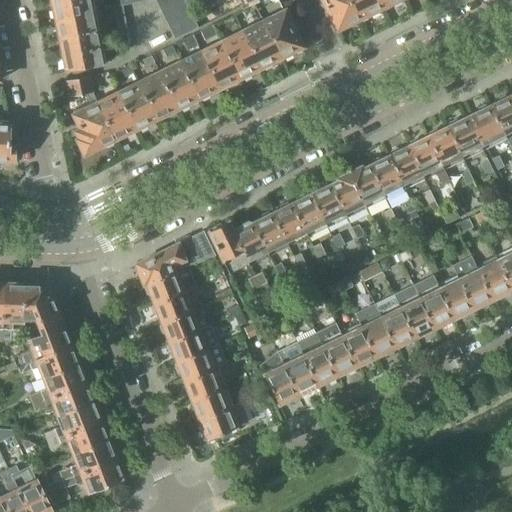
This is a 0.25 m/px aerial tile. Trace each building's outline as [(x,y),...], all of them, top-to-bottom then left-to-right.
[(51,0),(56,17),(91,10),(89,3),(101,1),(100,0),(51,0)] [(164,18),(188,6),(184,0),(172,0),(159,7),(164,18)] [(351,0),(350,0),(322,0),(337,28),(359,17),(355,10),(352,7),(350,4),(351,0)] [(350,0),(351,0),(350,4),(352,7),(355,10),(359,17),(381,7),(377,0),(350,0)] [(130,41),(123,5),(122,3),(120,4),(112,5),(121,50),(124,50),(130,41)] [(193,16),(188,6),(164,18),(169,28),(193,16)] [(96,37),(91,10),(56,17),(61,45),(96,37)] [(284,12),(263,22),(271,39),(275,41),(276,44),(276,48),(280,56),(301,46),(284,12)] [(175,39),(198,27),(193,16),(169,28),(175,39)] [(263,22),(243,32),(251,49),(254,52),(255,55),(256,58),(260,66),(280,56),(276,48),(276,44),(275,41),(271,39),(263,22)] [(217,32),(214,24),(203,29),(207,36),(217,32)] [(251,49),(243,32),(222,42),(230,59),(233,61),(235,65),(235,68),(239,77),(260,66),(256,58),(255,55),(254,52),(251,49)] [(196,42),(193,35),(193,34),(183,39),(186,47),(196,42)] [(96,37),(61,45),(67,71),(102,64),(96,37)] [(222,42),(201,53),(209,70),(212,72),(214,76),(214,79),(217,87),(239,77),(235,68),(235,65),(233,61),(230,59),(222,42)] [(175,53),(171,45),(162,49),(166,57),(175,53)] [(209,70),(201,53),(180,63),(189,80),(192,82),(193,85),(193,89),(197,97),(217,87),(214,79),(214,76),(212,72),(209,70)] [(155,62),(151,55),(142,59),(145,67),(155,62)] [(180,63),(160,73),(168,90),(171,92),(172,96),(173,99),(177,107),(197,97),(193,89),(193,85),(192,82),(189,80),(180,63)] [(133,73),(130,66),(130,65),(121,70),(124,77),(133,73)] [(160,73),(139,83),(148,100),(150,102),(152,106),(152,109),(156,117),(177,107),(173,99),(172,96),(171,92),(168,90),(160,73)] [(69,96),(86,93),(92,92),(93,92),(90,77),(66,81),(69,96)] [(148,100),(139,83),(118,93),(127,111),(130,112),(131,116),(131,120),(135,128),(156,117),(152,109),(152,106),(150,102),(148,100)] [(115,138),(98,104),(92,92),(86,93),(91,103),(73,111),(82,130),(77,132),(80,140),(78,141),(84,153),(115,138)] [(127,111),(118,93),(98,104),(99,105),(115,138),(135,128),(131,120),(131,116),(130,112),(127,111)] [(511,135),(511,102),(509,96),(489,105),(505,139),(511,135)] [(505,139),(489,105),(465,117),(482,150),(505,139)] [(482,150),(465,117),(446,127),(462,160),(482,150)] [(0,159),(14,160),(14,146),(9,146),(9,122),(0,122),(0,159)] [(446,127),(426,137),(443,169),(462,160),(446,127)] [(443,169),(426,137),(407,146),(423,179),(434,173),(440,185),(449,180),(443,169)] [(423,179),(407,146),(387,156),(403,188),(423,179)] [(503,166),(498,155),(491,158),(496,169),(503,166)] [(387,156),(368,165),(384,197),(403,188),(387,156)] [(493,171),(487,160),(480,164),(486,175),(493,171)] [(360,166),(347,172),(365,207),(384,197),(368,165),(362,168),(360,166)] [(473,181),(468,170),(460,173),(466,184),(473,181)] [(365,207),(347,172),(335,178),(337,181),(329,184),(345,216),(365,207)] [(345,216),(329,184),(310,194),(326,226),(345,216)] [(434,200),(429,189),(422,193),(427,204),(434,200)] [(310,194),(291,203),(306,235),(326,226),(310,194)] [(415,210),(410,198),(402,202),(408,213),(415,210)] [(511,218),(503,202),(494,206),(502,222),(511,218)] [(306,235),(291,203),(271,213),(287,245),(306,235)] [(396,220),(390,208),(383,212),(388,223),(396,220)] [(445,223),(458,217),(453,208),(440,214),(445,223)] [(490,221),(485,210),(474,215),(479,226),(490,221)] [(287,245),(271,213),(252,223),(267,255),(287,245)] [(473,227),(469,219),(456,225),(460,234),(473,227)] [(232,229),(228,221),(221,224),(220,222),(206,228),(229,273),(248,264),(242,253),(243,253),(232,229)] [(248,221),(232,229),(243,253),(242,253),(248,264),(267,255),(252,223),(248,221)] [(363,235),(358,224),(351,228),(356,239),(363,235)] [(179,270),(214,255),(203,230),(139,261),(136,268),(143,285),(145,284),(179,270)] [(331,237),(333,241),(337,248),(344,245),(339,233),(331,237)] [(312,246),(317,257),(325,254),(320,243),(312,246)] [(511,288),(511,246),(495,255),(511,289),(511,288)] [(412,258),(407,249),(398,254),(402,263),(412,258)] [(305,264),(300,253),(293,256),(298,267),(305,264)] [(511,289),(495,255),(475,265),(492,299),(511,289)] [(492,299),(475,265),(471,256),(451,266),(456,274),(472,308),(492,299)] [(390,263),(388,257),(378,262),(382,272),(388,269),(390,263)] [(351,260),(344,263),(349,273),(355,270),(351,260)] [(426,265),(431,274),(437,271),(433,261),(426,265)] [(273,266),(278,276),(285,272),(280,262),(273,266)] [(368,267),(359,272),(363,281),(372,276),(368,267)] [(179,270),(145,284),(152,302),(186,289),(179,270)] [(261,272),(253,275),(259,287),(267,283),(261,272)] [(472,308),(456,274),(436,284),(453,318),(472,308)] [(259,287),(253,275),(247,278),(252,290),(259,287)] [(348,277),(340,281),(344,290),(352,286),(348,277)] [(22,339),(24,285),(22,285),(20,283),(4,282),(4,293),(2,294),(2,304),(5,305),(5,316),(3,316),(3,340),(11,340),(12,328),(21,328),(20,340),(22,339)] [(342,289),(338,282),(326,288),(329,296),(342,289)] [(436,284),(417,294),(434,327),(453,318),(436,284)] [(24,285),(22,339),(26,338),(30,349),(12,356),(16,366),(40,355),(39,353),(50,349),(52,353),(62,348),(62,346),(71,343),(54,300),(51,299),(47,289),(43,286),(24,285)] [(194,308),(186,289),(152,302),(160,321),(194,308)] [(319,292),(309,297),(313,305),(324,300),(319,292)] [(434,327),(417,294),(397,303),(414,337),(434,327)] [(300,302),(290,306),(294,314),(304,309),(300,302)] [(397,303),(378,313),(395,346),(414,337),(397,303)] [(234,315),(241,312),(237,304),(226,309),(229,317),(234,315)] [(198,319),(194,308),(160,321),(167,341),(206,326),(203,317),(198,319)] [(241,312),(234,315),(238,326),(246,322),(241,312)] [(378,313),(359,322),(375,356),(395,346),(378,313)] [(262,331),(258,321),(243,328),(248,337),(262,331)] [(359,322),(339,332),(356,365),(375,356),(359,322)] [(315,332),(320,341),(336,375),(356,365),(339,332),(335,323),(315,332)] [(206,326),(167,341),(175,360),(218,344),(210,324),(206,326)] [(336,375),(320,341),(300,351),(317,385),(336,375)] [(40,355),(16,366),(9,368),(11,374),(19,371),(20,373),(37,366),(41,377),(79,362),(71,343),(62,346),(62,348),(52,353),(50,349),(39,353),(40,355)] [(226,364),(218,344),(175,360),(183,379),(216,367),(226,364)] [(246,346),(245,346),(236,350),(239,359),(249,355),(246,346)] [(300,351),(281,360),(297,394),(317,385),(300,351)] [(297,394),(281,360),(277,352),(259,366),(278,404),(297,394)] [(79,362),(41,377),(46,388),(29,395),(32,403),(56,394),(56,396),(67,392),(66,388),(75,385),(78,386),(87,382),(79,362)] [(216,367),(183,379),(190,399),(223,385),(216,367)] [(242,371),(232,375),(235,382),(245,378),(242,371)] [(94,399),(87,382),(78,386),(75,385),(66,388),(67,392),(56,396),(56,394),(32,403),(35,412),(52,405),(56,414),(94,399)] [(223,385),(190,399),(197,418),(231,404),(223,385)] [(258,396),(246,401),(249,408),(261,403),(258,396)] [(94,399),(56,414),(60,426),(44,432),(47,440),(70,431),(71,433),(82,428),(81,425),(90,422),(93,423),(102,419),(94,399)] [(239,426),(231,404),(197,418),(207,441),(239,426)] [(0,421),(9,422),(8,411),(0,414),(0,421)] [(70,431),(47,440),(51,449),(67,443),(71,453),(109,438),(102,419),(93,423),(90,422),(81,425),(82,428),(71,433),(70,431)] [(11,430),(0,429),(0,437),(12,435),(11,430)] [(26,449),(34,446),(31,438),(23,441),(26,449)] [(109,438),(71,453),(75,464),(59,471),(62,479),(86,469),(86,471),(97,466),(95,463),(105,459),(107,460),(117,457),(109,438)] [(34,446),(26,449),(30,458),(37,455),(34,446)] [(86,469),(62,479),(44,486),(55,505),(70,499),(66,487),(84,480),(89,491),(122,478),(122,476),(123,473),(117,457),(107,460),(105,459),(95,463),(97,466),(86,471),(86,469)] [(25,483),(16,464),(8,468),(19,492),(17,493),(22,502),(26,501),(30,510),(29,511),(47,511),(51,510),(35,478),(25,483)] [(9,491),(0,495),(0,496),(7,511),(29,511),(30,510),(26,501),(22,502),(17,493),(19,492),(8,468),(0,472),(9,491)]
